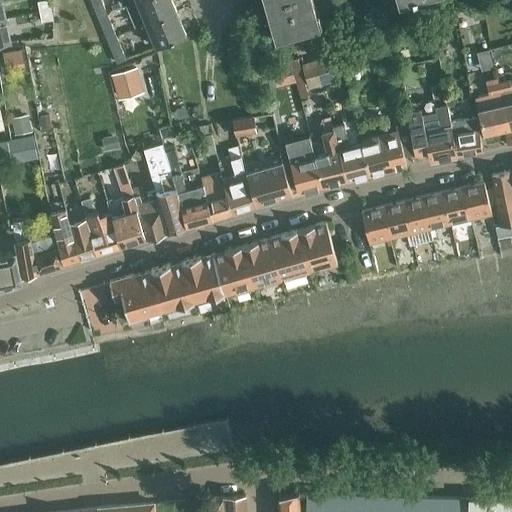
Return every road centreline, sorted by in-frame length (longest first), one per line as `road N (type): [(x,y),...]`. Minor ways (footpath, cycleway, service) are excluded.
road 1 (residential): [(0,304),(87,269),(511,155)]
road 2 (residential): [(262,480),(164,480),(0,510)]
road 3 (residential): [(511,477),(262,480)]
